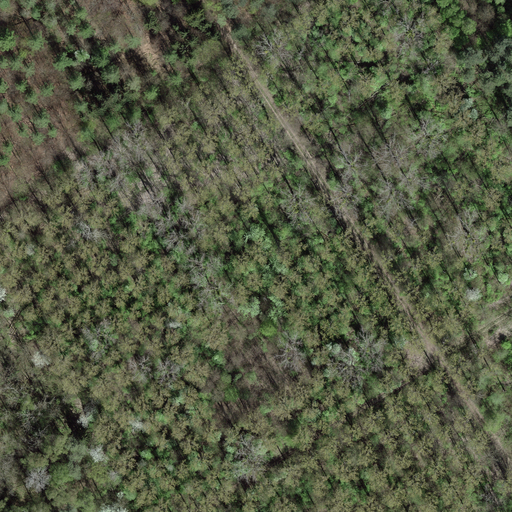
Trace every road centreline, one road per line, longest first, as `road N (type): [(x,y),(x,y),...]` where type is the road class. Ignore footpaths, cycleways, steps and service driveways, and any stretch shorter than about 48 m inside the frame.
road 1 (track): [(511,465),(203,0)]
road 2 (track): [(198,511),(511,311)]
